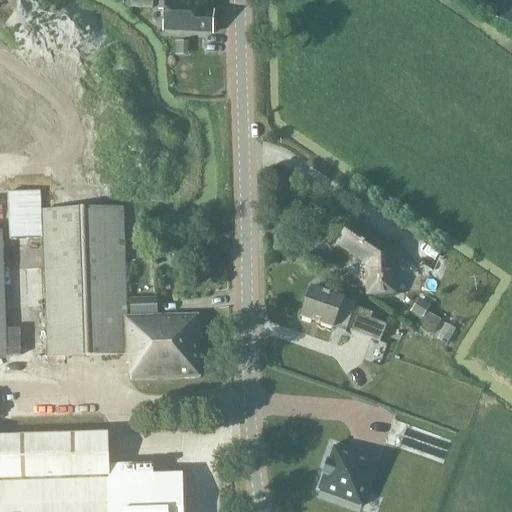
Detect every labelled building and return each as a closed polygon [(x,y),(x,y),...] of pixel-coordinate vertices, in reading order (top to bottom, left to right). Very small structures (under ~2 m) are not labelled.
[(166,13),(165,33),(212,36),(214,13),(212,13),(208,13),(209,3),(166,1),(166,3),(166,13)] [(43,239),(47,358),(47,360),(125,356),(127,366),(130,365),(131,382),(201,380),(199,315),(159,317),(158,299),(127,301),(124,208),(42,211),(41,192),(8,193),(10,241),(43,239)] [(340,246),(365,263),(367,297),(397,297),(395,252),(355,224),(340,246)] [(311,289),(301,317),(335,329),(346,333),(347,330),(380,343),(388,326),(371,319),(373,314),(355,307),(356,305),(345,301),(345,300),(311,289)] [(421,322),(431,307),(420,299),(410,315),(421,322)] [(442,321),(434,342),(447,347),(455,326),(442,321)] [(458,467),(498,405),(392,336),(368,373),(377,379),(370,390),(381,397),(384,391),(456,437),(447,451),(437,444),(432,451),(458,467)] [(109,435),(0,438),(0,511),(184,511),(183,475),(153,476),(152,464),(110,466),(109,435)] [(511,459),(511,435),(502,454),(511,459)] [(361,509),(368,491),(369,492),(379,464),(336,448),(336,447),(334,447),(334,448),(329,461),(328,462),(329,463),(323,477),(322,479),(323,479),(318,491),(317,493),(319,493),(361,509)]
